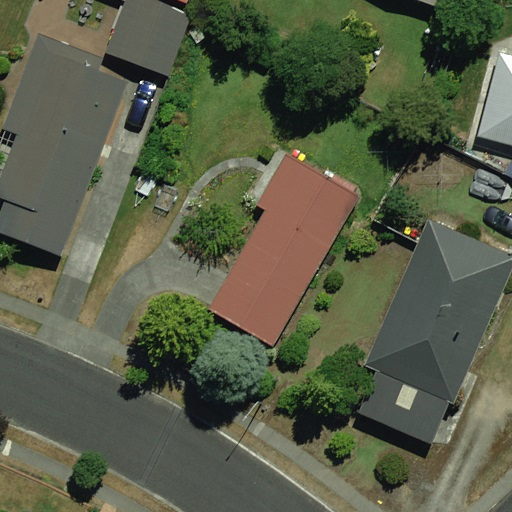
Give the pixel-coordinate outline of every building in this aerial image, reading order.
[(177,8),(151,0),(110,0),(93,54),(154,75),(177,8)] [(434,0),(403,0),(432,9),(434,0)] [(511,20),(483,45),(461,140),(511,151),(511,20)] [(14,43),(0,84),(0,221),(62,242),(118,77),(14,43)] [(274,149),(197,296),(279,339),(357,192),(274,149)] [(419,219),(339,404),(427,442),(507,257),(419,219)]
